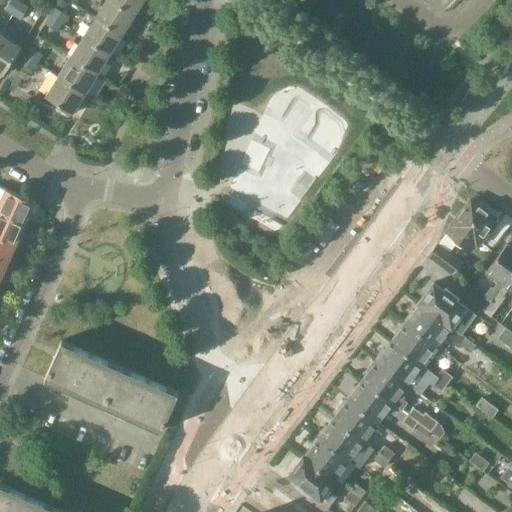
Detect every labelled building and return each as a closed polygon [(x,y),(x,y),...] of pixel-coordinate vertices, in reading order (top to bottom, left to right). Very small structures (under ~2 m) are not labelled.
[(10,0),(4,9),(12,14),(20,2),(18,0),(10,0)] [(111,0),(103,0),(94,16),(122,34),(135,14),(111,0)] [(111,0),(135,14),(143,0),(111,0)] [(28,6),(20,2),(12,14),(20,19),(28,6)] [(55,7),(49,15),(62,23),(67,15),(55,7)] [(57,31),(62,23),(49,15),(44,23),(57,31)] [(110,54),(122,34),(94,16),(81,36),(110,54)] [(1,74),(2,74),(20,46),(19,46),(19,47),(0,34),(0,71),(2,73),(1,74)] [(81,36),(69,56),(98,74),(110,54),(81,36)] [(30,46),(25,55),(37,63),(43,53),(30,46)] [(33,71),(37,63),(25,55),(20,63),(33,71)] [(85,93),(98,74),(69,56),(57,75),(85,93)] [(73,113),(85,93),(57,75),(44,95),(73,113)] [(0,212),(25,223),(35,202),(35,201),(0,185),(0,198),(1,199),(0,200),(0,212)] [(447,232),(438,245),(449,254),(459,240),(471,249),(476,241),(478,243),(479,241),(481,242),(489,231),(487,229),(495,218),(470,200),(468,204),(466,206),(457,218),(455,220),(452,224),(453,225),(447,232)] [(0,236),(16,244),(25,223),(0,212),(0,236)] [(0,236),(0,261),(7,264),(16,244),(0,236)] [(437,244),(428,255),(453,274),(462,263),(449,254),(438,245),(437,244)] [(491,285),(483,296),(491,301),(511,272),(511,248),(506,244),(486,271),(498,279),(493,287),(491,285)] [(484,310),(483,311),(491,316),(505,296),(503,295),(508,288),(511,290),(511,272),(491,301),(484,310)] [(433,282),(419,301),(451,325),(459,315),(473,325),(471,327),(482,335),(483,335),(488,329),(475,319),(466,307),(455,299),(457,296),(445,288),(444,290),(433,282)] [(412,310),(405,320),(407,321),(407,322),(437,344),(446,333),(460,344),(466,336),(452,326),(451,325),(419,301),(418,302),(420,304),(414,312),(412,310)] [(398,334),(392,341),(423,363),(437,344),(407,322),(405,324),(402,323),(396,332),(398,334)] [(511,333),(505,328),(497,338),(511,348),(511,333)] [(466,336),(460,344),(470,351),(471,351),(476,343),(466,336)] [(61,340),(44,377),(161,429),(177,391),(61,340)] [(383,349),(376,358),(378,360),(408,383),(423,363),(392,341),(385,350),(383,349)] [(369,372),(363,379),(394,402),(400,407),(403,409),(409,402),(404,398),(413,386),(408,383),(378,360),(376,363),(374,361),(367,370),(369,372)] [(442,368),(432,382),(442,390),(452,375),(442,368)] [(354,387),(347,396),(349,398),(379,421),(387,410),(394,416),(395,415),(400,407),(394,402),(363,379),(356,389),(354,387)] [(340,410),(335,418),(365,440),(379,421),(349,398),(347,401),(345,399),(338,409),(340,410)] [(413,406),(408,413),(409,413),(416,419),(418,420),(428,428),(431,430),(438,422),(425,411),(423,414),(413,406)] [(409,413),(403,421),(412,428),(414,425),(418,420),(416,419),(409,413)] [(325,426),(318,434),(320,436),(320,437),(350,459),(365,440),(335,418),(327,427),(325,426)] [(311,448),(306,455),(336,478),(350,459),(320,437),(318,439),(316,438),(309,447),(311,448)] [(384,444),(374,458),(384,466),(389,459),(395,452),(384,444)] [(475,452),(468,460),(482,470),(488,462),(475,452)] [(303,455),(288,475),(299,483),(297,485),(327,508),(336,496),(328,490),(336,478),(306,455),(305,457),(303,455)] [(394,462),(387,473),(412,491),(419,481),(407,472),(394,462)] [(356,482),(345,496),(355,504),(366,490),(356,482)] [(0,511),(64,511),(0,483),(0,511)] [(367,497),(356,511),(371,511),(375,508),(370,504),(372,501),(367,497)]
